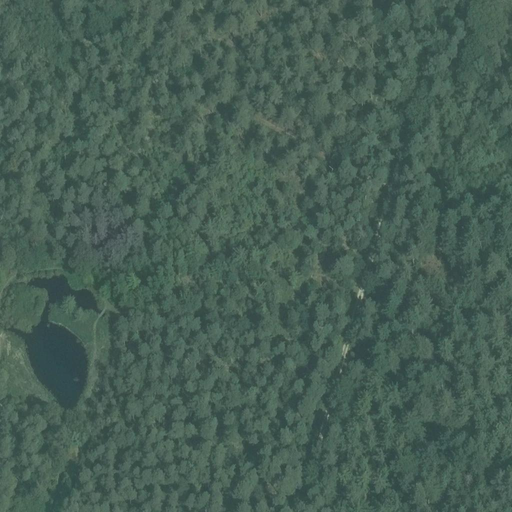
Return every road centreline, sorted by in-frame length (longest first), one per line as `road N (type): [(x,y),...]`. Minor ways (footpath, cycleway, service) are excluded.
road 1 (track): [(293,511),(442,0)]
road 2 (track): [(167,75),(390,200),(411,202),(511,154)]
